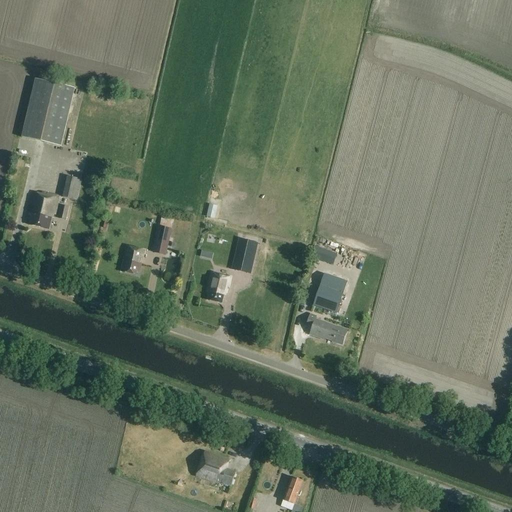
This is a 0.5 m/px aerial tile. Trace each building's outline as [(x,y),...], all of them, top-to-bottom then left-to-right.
[(61,147),(75,89),(36,80),(22,138),(61,147)] [(55,164),(57,172),(66,170),(65,162),(55,164)] [(0,169),(0,198),(8,199),(9,170),(0,169)] [(77,201),(82,180),(68,177),(63,198),(77,201)] [(41,195),(34,193),(28,216),(32,217),(30,225),(48,230),(51,219),(52,219),(53,215),(54,215),(59,197),(42,193),(41,195)] [(66,221),(70,207),(61,206),(58,219),(66,221)] [(154,254),(166,256),(173,219),(161,217),(154,254)] [(248,277),(254,248),(238,244),(237,244),(230,273),(232,274),(248,277)] [(140,272),(145,251),(127,247),(122,272),(136,275),(137,271),(140,272)] [(315,247),(311,257),(333,265),(337,255),(315,247)] [(118,267),(121,251),(106,249),(103,265),(118,267)] [(228,288),(231,278),(212,273),(208,293),(209,293),(208,301),(221,304),(225,287),(228,288)] [(320,288),(313,306),(337,314),(343,296),(320,288)] [(343,345),(348,331),(338,328),(316,320),(317,317),(310,314),(307,325),(313,327),(310,335),(321,339),(322,337),(333,342),(343,345)] [(295,331),(293,336),(327,348),(329,343),(295,331)] [(231,486),(236,471),(227,468),(230,460),(205,451),(196,475),(223,484),(223,483),(231,486)] [(300,491),(303,482),(292,478),(284,501),(295,505),(298,496),(300,496),(301,493),(300,491)] [(270,486),(267,505),(278,507),(281,488),(270,486)]
